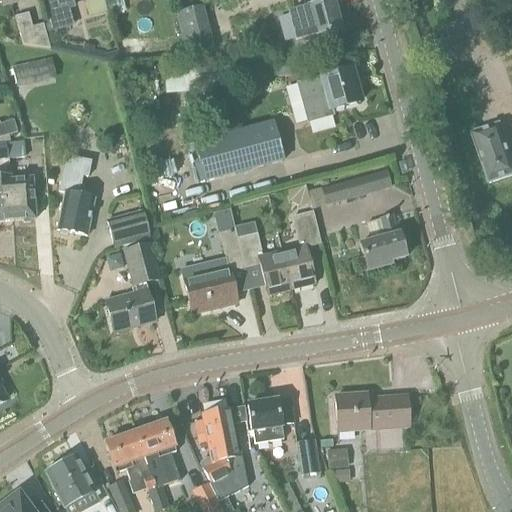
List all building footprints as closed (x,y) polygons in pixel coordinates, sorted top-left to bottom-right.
[(17,0),(0,0),(1,0),(0,0),(0,5),(1,11),(19,6),(17,0)] [(107,14),(103,0),(80,0),(82,4),(87,3),(91,18),(107,14)] [(231,0),(232,12),(249,11),(248,0),(231,0)] [(330,0),(305,0),(308,9),(308,8),(309,10),(289,15),(296,41),(316,36),(316,38),(339,32),(332,2),(331,2),(330,0)] [(213,53),(202,7),(173,14),(184,60),(213,53)] [(28,15),(15,18),(23,47),(37,49),(32,29),(28,15)] [(50,51),(43,26),(32,29),(37,49),(50,51)] [(17,90),(57,81),(51,60),(12,68),(17,90)] [(194,94),(251,89),(249,68),(192,73),(194,94)] [(302,85),(305,96),(300,97),(307,121),(331,114),(330,113),(360,105),(351,72),(302,85)] [(0,139),(17,135),(14,122),(0,126),(0,139)] [(285,164),(285,163),(274,123),(193,145),(204,186),(285,164)] [(511,163),(499,126),(472,135),(489,185),(511,177),(511,163)] [(6,143),(7,161),(7,162),(26,159),(24,144),(8,145),(7,143),(6,143)] [(56,192),(64,194),(55,232),(59,233),(58,236),(68,238),(69,235),(87,238),(94,201),(79,197),(82,179),(88,180),(91,162),(71,158),(71,159),(63,157),(56,192)] [(0,223),(13,223),(9,178),(0,178),(0,223)] [(9,178),(13,223),(35,221),(32,179),(10,181),(10,178),(9,178)] [(363,198),(358,181),(321,191),(326,208),(363,198)] [(113,251),(127,248),(150,241),(143,213),(106,223),(113,251)] [(281,254),(290,293),(314,287),(306,250),(321,246),(313,214),(292,219),(299,249),(281,254)] [(405,260),(398,235),(393,216),(379,221),(379,222),(366,226),(371,243),(359,246),(367,273),(391,266),(390,264),(405,260)] [(246,271),(238,240),(237,240),(235,230),(219,234),(228,271),(183,281),(191,316),(236,305),(229,275),(246,271)] [(290,293),(281,254),(262,258),(257,235),(238,240),(246,271),(259,268),(266,298),(290,293)] [(106,304),(113,331),(136,325),(137,329),(155,324),(146,293),(148,293),(146,286),(161,283),(151,245),(122,253),(132,290),(131,290),(133,297),(106,304)] [(367,402),(367,397),(334,400),(337,433),(409,428),(407,400),(367,402)] [(281,443),(279,428),(295,426),(291,402),(277,404),(247,408),(253,447),(281,443)] [(209,486),(221,511),(231,511),(226,501),(237,495),(247,488),(237,436),(234,437),(229,411),(201,417),(202,423),(193,425),(196,440),(205,438),(211,465),(201,470),(209,486)] [(134,436),(161,510),(170,506),(163,490),(180,483),(175,466),(164,470),(160,460),(175,454),(165,425),(134,436)] [(154,511),(161,510),(134,436),(105,446),(115,476),(126,472),(129,483),(128,484),(133,496),(146,491),(147,495),(148,495),(154,511)] [(320,476),(315,442),(295,445),(300,478),(320,476)] [(348,470),(347,451),(327,452),(329,471),(348,470)] [(64,511),(95,494),(76,459),(45,475),(64,511)] [(108,489),(117,509),(131,502),(123,483),(108,489)] [(221,511),(209,486),(191,495),(200,511),(221,511)] [(3,505),(0,507),(0,511),(27,511),(16,496),(13,497),(11,495),(1,502),(3,505)]
